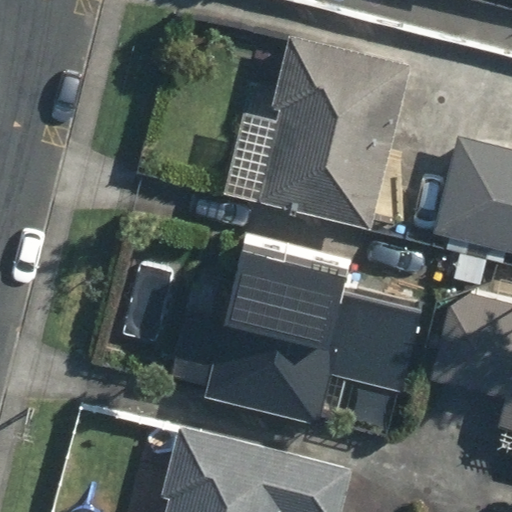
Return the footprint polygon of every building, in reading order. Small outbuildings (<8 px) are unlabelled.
[(415,61),(292,31),(253,192),(376,222),(415,61)] [(511,139),(458,125),(433,223),(511,244),(511,139)] [(332,352),(357,258),(242,228),(216,331),(186,324),(171,381),(336,423),(353,357),(332,352)] [(511,299),(452,283),(427,377),(509,399),(496,451),(511,455),(511,299)] [(336,511),(350,461),(183,417),(179,433),(147,425),(139,456),(166,463),(152,511),(336,511)]
